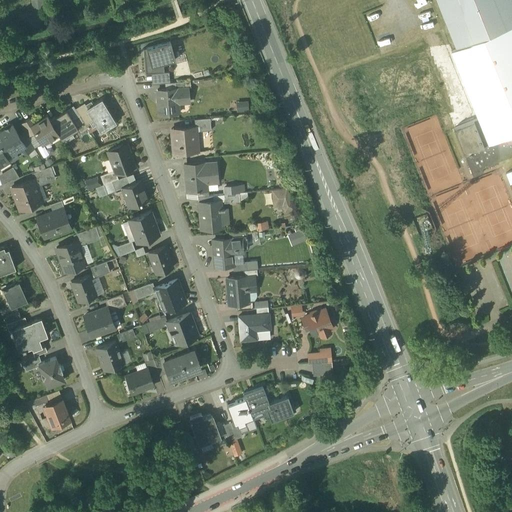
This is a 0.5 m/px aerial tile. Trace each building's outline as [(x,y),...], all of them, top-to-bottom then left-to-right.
[(451,51),(472,106),(448,115),(454,128),(464,154),(473,176),(484,172),(481,164),(511,151),(511,0),(436,0),(456,49),(451,51)] [(170,41),(143,49),(144,49),(145,58),(144,58),(145,73),(161,72),(160,63),(175,59),(170,41)] [(175,74),(158,75),(158,83),(175,82),(175,74)] [(175,82),(176,88),(176,89),(189,88),(189,89),(191,88),(190,80),(175,82)] [(176,88),(158,89),(160,115),(179,113),(178,102),(190,101),(189,89),(189,88),(176,89),(176,88)] [(116,123),(102,100),(88,108),(87,108),(93,119),(101,131),(102,131),(101,129),(114,121),(115,123),(116,123)] [(238,102),(239,112),(248,111),(247,102),(238,102)] [(88,108),(86,105),(77,110),(85,124),(93,119),(87,108),(88,108)] [(66,110),(50,120),(47,115),(62,139),(62,138),(61,137),(71,131),(72,133),(78,129),(73,120),(66,110)] [(85,124),(77,110),(80,116),(73,120),(78,129),(80,134),(88,129),(85,124)] [(47,115),(31,124),(43,143),(50,138),(50,137),(58,132),(62,139),(47,115)] [(210,118),(194,119),(195,126),(196,126),(196,127),(199,127),(199,131),(211,130),(210,118)] [(35,135),(26,121),(20,124),(24,131),(29,138),(35,135)] [(13,124),(0,132),(0,145),(8,159),(9,159),(5,153),(21,144),(22,143),(17,135),(19,134),(13,124)] [(195,126),(175,128),(176,134),(172,134),(174,154),(198,151),(196,127),(196,126),(195,126)] [(29,138),(24,131),(19,134),(17,135),(22,143),(21,144),(27,152),(34,148),(29,138)] [(127,144),(108,151),(115,170),(116,174),(117,174),(136,166),(135,166),(129,153),(130,152),(127,144)] [(0,164),(8,159),(0,145),(0,164)] [(213,162),(185,165),(188,191),(204,189),(203,180),(217,179),(216,171),(214,171),(213,162)] [(51,166),(35,172),(39,181),(36,182),(36,183),(55,176),(51,166)] [(14,169),(2,176),(5,183),(20,177),(14,169)] [(115,170),(101,176),(104,185),(119,179),(117,174),(116,174),(115,170)] [(119,179),(104,185),(107,194),(122,188),(122,187),(131,184),(128,176),(119,179)] [(34,178),(12,187),(20,209),(43,201),(42,200),(40,201),(35,188),(37,187),(36,183),(36,182),(34,178)] [(131,184),(122,187),(122,188),(126,197),(127,197),(130,206),(129,206),(129,207),(148,200),(141,180),(131,184)] [(223,194),(239,193),(238,185),(223,186),(223,194)] [(287,188),(270,190),(273,190),(274,205),(283,204),(285,210),(293,208),(287,188)] [(239,193),(223,194),(224,201),(224,203),(240,201),(239,193)] [(204,196),(199,196),(200,202),(221,200),(221,201),(224,201),(223,194),(204,196)] [(62,200),(50,204),(53,211),(61,208),(61,209),(64,208),(65,208),(62,200)] [(200,202),(199,202),(199,203),(201,203),(202,216),(200,217),(201,229),(223,227),(223,225),(230,224),(228,207),(221,208),(221,201),(221,200),(200,202)] [(53,211),(37,217),(45,238),(71,228),(64,208),(61,209),(61,208),(53,211)] [(151,212),(129,220),(137,240),(146,236),(147,239),(161,234),(157,225),(156,225),(151,212)] [(96,226),(77,233),(81,243),(100,236),(96,226)] [(291,233),(295,244),(305,240),(300,230),(291,233)] [(230,238),(213,240),(214,249),(215,249),(217,266),(215,266),(233,265),(233,263),(232,250),(242,249),(241,238),(241,237),(230,238)] [(77,240),(56,247),(64,269),(85,262),(77,240)] [(132,241),(117,246),(120,255),(135,250),(132,241)] [(4,246),(0,247),(0,273),(16,268),(8,248),(5,250),(4,246)] [(165,246),(149,252),(156,273),(173,267),(165,246)] [(107,260),(91,266),(94,277),(92,278),(111,271),(107,260)] [(246,262),(233,263),(233,265),(234,270),(247,269),(246,262)] [(90,274),(71,281),(79,301),(97,294),(92,278),(90,274)] [(254,275),(227,277),(229,293),(228,293),(229,304),(237,303),(249,302),(249,301),(247,288),(255,287),(254,275)] [(177,279),(155,287),(159,299),(160,299),(164,309),(185,302),(180,289),(181,288),(177,279)] [(21,280),(0,289),(0,290),(2,289),(9,307),(8,307),(8,308),(29,299),(29,298),(28,298),(20,281),(21,281),(21,280)] [(149,283),(134,288),(137,298),(153,292),(149,283)] [(122,293),(108,298),(112,310),(127,304),(122,293)] [(249,302),(237,303),(237,309),(253,308),(252,301),(249,301),(249,302)] [(291,305),(292,315),(302,314),(300,304),(291,305)] [(107,307),(84,315),(92,336),(115,327),(107,307)] [(325,309),(303,317),(307,328),(310,326),(313,333),(320,330),(321,334),(330,331),(328,327),(332,326),(325,309)] [(19,311),(4,317),(7,323),(22,318),(19,311)] [(190,313),(167,321),(170,329),(168,330),(169,332),(174,330),(179,341),(175,343),(176,343),(198,335),(193,322),(192,322),(189,313),(190,313)] [(257,314),(239,315),(241,340),(257,338),(257,330),(269,329),(270,329),(269,313),(257,314)] [(22,318),(7,323),(9,330),(15,328),(15,327),(27,323),(25,316),(22,318)] [(27,323),(15,327),(15,328),(18,336),(23,348),(22,349),(23,351),(26,349),(32,346),(33,349),(42,346),(42,344),(44,343),(42,337),(48,335),(41,317),(32,320),(32,321),(27,323)] [(161,317),(146,323),(149,331),(165,326),(161,317)] [(133,327),(117,333),(120,342),(136,336),(133,327)] [(15,328),(9,330),(12,337),(13,338),(18,336),(15,328)] [(269,329),(257,330),(257,338),(270,337),(269,329)] [(116,340),(96,347),(105,370),(124,362),(116,340)] [(42,346),(33,349),(35,355),(39,354),(47,351),(44,343),(42,344),(42,346)] [(319,351),(307,352),(307,363),(312,363),(313,376),(333,375),(331,347),(319,348),(319,351)] [(165,360),(164,361),(167,369),(171,379),(201,368),(194,349),(165,360)] [(35,355),(22,360),(26,370),(39,365),(39,363),(42,362),(39,354),(35,355)] [(163,355),(153,358),(158,372),(159,373),(167,369),(164,361),(165,360),(163,355)] [(42,362),(39,363),(39,365),(42,371),(41,372),(43,377),(44,377),(47,386),(64,379),(61,371),(63,371),(60,364),(59,364),(56,356),(42,362)] [(153,358),(145,361),(147,367),(148,367),(151,375),(158,372),(153,358)] [(147,367),(125,375),(126,376),(128,375),(134,392),(132,392),(132,393),(154,385),(151,375),(148,367),(147,367)] [(262,385),(254,388),(254,389),(244,393),(245,397),(251,413),(266,408),(270,406),(268,401),(262,385)] [(47,394),(33,399),(35,405),(50,400),(47,394)] [(287,395),(268,401),(270,406),(266,408),(271,421),(294,412),(287,395)] [(245,397),(235,401),(236,402),(228,405),(227,403),(227,404),(233,421),(234,424),(237,423),(253,417),(251,413),(245,397)] [(59,398),(46,403),(50,415),(48,416),(52,425),(70,418),(66,407),(63,408),(59,398)] [(212,415),(203,419),(201,413),(190,417),(197,436),(199,443),(200,442),(209,439),(210,440),(220,436),(212,415)] [(233,421),(223,425),(229,441),(234,457),(242,454),(237,438),(242,436),(237,423),(234,424),(233,421)] [(197,436),(188,439),(193,454),(203,451),(200,442),(199,443),(197,436)]
